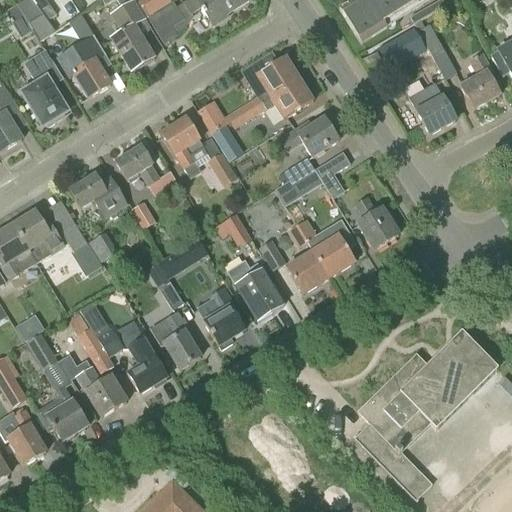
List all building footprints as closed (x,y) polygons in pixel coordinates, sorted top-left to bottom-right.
[(144,21),(130,0),(104,0),(101,2),(104,7),(115,0),(121,10),(108,18),(120,36),(110,43),(132,76),(153,62),(132,29),(144,21)] [(169,5),(165,0),(145,0),(139,4),(148,17),(169,5)] [(194,0),(214,29),(226,21),(225,19),(248,4),(245,0),(194,0)] [(360,48),(386,31),(382,26),(424,0),(358,0),(338,13),(360,48)] [(412,28),(462,0),(446,0),(408,22),(412,28)] [(173,5),(146,22),(163,48),(177,39),(172,31),(185,23),(176,10),(173,5)] [(28,27),(16,8),(4,15),(21,41),(32,34),(28,27)] [(28,27),(32,34),(39,45),(54,36),(42,19),(28,27)] [(424,50),(443,84),(457,77),(429,28),(416,35),(423,48),(424,47),(425,49),(424,50)] [(417,51),(423,48),(416,35),(410,39),(417,51)] [(65,81),(72,76),(87,102),(98,96),(108,90),(95,67),(93,64),(104,58),(93,39),(54,62),(65,81)] [(511,82),(511,47),(511,45),(495,53),(502,67),(503,66),(511,82)] [(435,90),(443,84),(424,50),(417,54),(424,67),(421,69),(432,89),(408,102),(428,140),(454,125),(435,90)] [(42,131),(67,115),(46,82),(58,75),(45,54),(23,67),(33,84),(22,91),(22,96),(21,97),(42,131)] [(471,114),(498,100),(486,80),(493,76),(482,57),(467,64),(476,81),(459,90),(471,114)] [(262,107),(298,84),(284,62),(256,80),(269,101),(261,105),(262,107)] [(245,117),(248,123),(265,112),(266,113),(273,109),(283,124),(312,106),(298,84),(262,107),(261,105),(259,101),(245,110),(248,116),(245,117)] [(0,155),(21,143),(8,122),(19,115),(3,89),(0,90),(0,155)] [(207,134),(219,126),(209,110),(197,117),(207,134)] [(234,131),(248,123),(245,117),(248,116),(245,110),(227,121),(234,131)] [(181,174),(193,167),(184,153),(199,144),(185,122),(159,138),(181,174)] [(337,146),(322,123),(311,130),(308,124),(278,142),(286,156),(301,147),(311,162),(337,146)] [(159,181),(151,169),(140,151),(115,167),(126,185),(139,176),(155,200),(176,186),(169,175),(159,181)] [(222,192),(237,183),(220,157),(206,165),(222,192)] [(322,187),(333,179),(350,169),(342,158),(315,175),(322,187)] [(292,190),(315,175),(307,163),(284,177),(292,190)] [(105,197),(98,185),(94,179),(69,195),(80,213),(93,205),(104,222),(126,208),(115,190),(105,197)] [(333,179),(322,187),(333,204),(344,197),(333,179)] [(377,215),(367,199),(352,208),(362,223),(356,227),(373,254),(397,239),(380,213),(377,215)] [(86,249),(87,248),(60,204),(46,213),(71,254),(69,255),(77,268),(92,259),(86,249)] [(143,232),(155,224),(143,205),(131,213),(143,232)] [(12,228),(36,267),(51,258),(63,250),(47,225),(42,229),(33,215),(12,228)] [(230,238),(238,251),(251,243),(237,217),(214,229),(222,242),(230,238)] [(0,270),(8,284),(36,267),(12,228),(0,235),(0,270)] [(296,253),(306,247),(295,230),(286,235),(296,253)] [(86,249),(92,259),(95,257),(100,265),(115,256),(104,238),(87,248),(86,249)] [(311,256),(328,282),(354,266),(338,240),(311,256)] [(270,273),(283,264),(270,243),(257,252),(270,273)] [(157,267),(168,283),(207,259),(205,255),(189,266),(180,252),(157,267)] [(302,299),(328,282),(311,256),(286,272),(302,299)] [(247,260),(226,275),(233,286),(255,272),(247,260)] [(157,292),(168,285),(156,266),(145,273),(157,292)] [(256,325),(281,310),(260,275),(235,290),(256,325)] [(170,285),(160,291),(172,312),(182,306),(170,285)] [(218,349),(242,335),(228,311),(233,307),(223,291),(207,300),(218,317),(203,326),(218,349)] [(181,322),(176,315),(148,332),(160,350),(163,349),(178,373),(199,360),(186,340),(192,337),(182,321),(181,322)] [(95,342),(96,341),(90,332),(88,333),(78,317),(67,324),(100,378),(112,370),(95,342)] [(36,318),(14,330),(24,346),(45,333),(36,318)] [(99,326),(90,332),(96,341),(105,335),(99,326)] [(95,342),(112,370),(113,370),(108,361),(123,352),(110,332),(105,335),(96,341),(95,342)] [(497,372),(461,336),(425,370),(415,360),(357,416),(369,428),(354,442),(415,504),(431,488),(400,456),(429,427),(435,433),(497,372)] [(67,382),(39,337),(24,346),(42,374),(48,370),(58,387),(67,382)] [(139,397),(164,381),(141,343),(126,352),(137,370),(127,377),(139,397)] [(1,363),(0,363),(0,394),(11,413),(26,404),(1,363)] [(89,372),(83,363),(72,371),(76,378),(75,379),(101,421),(125,406),(109,380),(101,385),(92,370),(89,372)] [(62,444),(87,429),(63,390),(53,396),(56,402),(34,415),(47,436),(54,431),(62,444)] [(39,438),(24,413),(12,420),(20,434),(7,442),(23,468),(44,455),(35,440),(39,438)] [(199,511),(171,485),(145,511),(199,511)]
